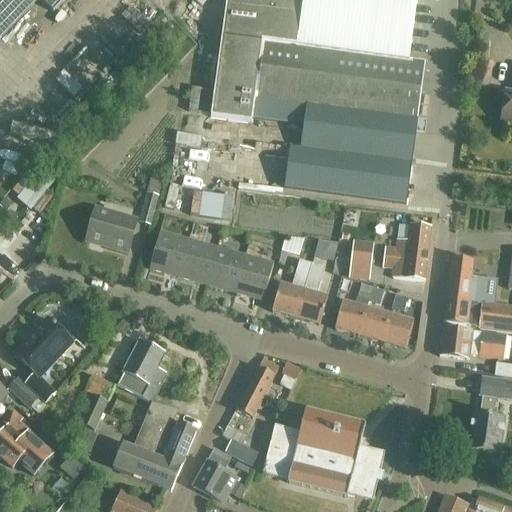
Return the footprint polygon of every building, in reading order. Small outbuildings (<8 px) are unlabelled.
[(66,0),(0,0),(0,40),(38,0),(53,14),(66,0)] [(256,30),(410,47),(416,0),(225,0),(210,119),(244,124),(256,30)] [(408,62),(410,47),(256,30),(244,124),(251,125),(251,121),(303,128),(299,151),(289,150),(283,189),(405,206),(415,135),(420,136),(422,122),(416,122),(424,64),(408,62)] [(0,121),(4,116),(0,113),(0,84),(9,69),(0,64),(0,121)] [(511,95),(505,95),(501,122),(511,123),(511,95)] [(4,125),(0,128),(0,140),(10,131),(4,125)] [(139,225),(149,228),(157,199),(146,196),(139,225)] [(87,243),(126,254),(135,224),(95,213),(87,243)] [(382,261),(426,267),(431,232),(409,229),(407,244),(397,242),(395,252),(383,250),(382,261)] [(177,279),(187,242),(159,234),(149,271),(177,279)] [(205,287),(216,250),(187,242),(177,279),(205,287)] [(351,257),(371,259),(373,247),(353,245),(351,257)] [(233,295),(244,258),(216,250),(205,287),(233,295)] [(370,271),(371,259),(351,257),(349,269),(370,271)] [(495,258),(496,275),(507,275),(507,257),(495,258)] [(244,258),(233,295),(261,303),(272,266),(244,258)] [(423,285),(426,267),(382,261),(381,270),(393,272),(392,280),(423,285)] [(450,270),(472,273),(473,263),(452,261),(450,270)] [(305,287),(303,294),(295,321),(319,328),(326,301),(316,298),(324,270),(311,266),(309,273),(305,287)] [(305,287),(309,273),(298,270),(294,283),(305,287)] [(471,280),(472,273),(450,270),(447,301),(477,305),(480,281),(471,280)] [(295,321),(303,294),(279,288),(271,314),(295,321)] [(368,304),(372,291),(360,288),(356,301),(368,304)] [(372,291),(368,304),(379,308),(383,294),(372,291)] [(391,311),(403,314),(407,301),(395,297),(391,311)] [(511,310),(477,306),(477,305),(447,301),(443,325),(474,329),(476,316),(481,317),(479,331),(511,335),(511,310)] [(358,339),(366,312),(342,305),(334,332),(358,339)] [(381,345),(389,319),(366,312),(358,339),(381,345)] [(389,319),(381,345),(405,352),(412,325),(389,319)] [(54,395),(39,381),(73,346),(49,323),(30,343),(32,345),(26,351),(22,347),(12,357),(34,378),(25,387),(44,405),(54,395)] [(468,359),(503,363),(506,339),(443,331),(439,358),(468,362),(468,359)] [(155,392),(157,393),(165,377),(155,372),(163,357),(138,344),(117,388),(149,404),(155,392)] [(288,353),(281,375),(295,379),(301,357),(288,353)] [(234,414),(251,422),(273,378),(277,369),(262,362),(257,371),(234,414)] [(495,378),(511,380),(511,369),(496,367),(495,378)] [(83,392),(106,404),(113,389),(90,378),(83,392)] [(7,390),(29,411),(37,402),(16,381),(7,390)] [(497,402),(509,403),(511,386),(480,382),(478,399),(481,400),(479,417),(471,416),(466,453),(498,458),(503,420),(494,419),(497,402)] [(78,427),(93,433),(104,405),(90,399),(78,427)] [(112,470),(169,494),(195,434),(172,424),(177,413),(151,404),(134,446),(143,450),(141,455),(121,446),(112,470)] [(363,429),(364,430),(364,429),(303,413),(303,414),(304,415),(299,435),(274,429),(262,476),(287,483),(287,485),(346,500),(347,498),(372,504),(383,456),(358,450),(363,429)] [(50,454),(27,436),(19,424),(21,422),(11,415),(2,425),(6,430),(0,436),(0,461),(11,471),(17,464),(29,475),(50,454)] [(224,455),(251,469),(258,456),(239,446),(244,438),(227,429),(222,438),(231,442),(224,455)] [(193,490),(223,506),(236,481),(206,465),(193,490)] [(111,511),(156,511),(157,511),(119,494),(111,511)] [(438,511),(465,511),(468,507),(444,499),(438,511)] [(511,511),(478,500),(474,511),(476,511),(511,511)]
